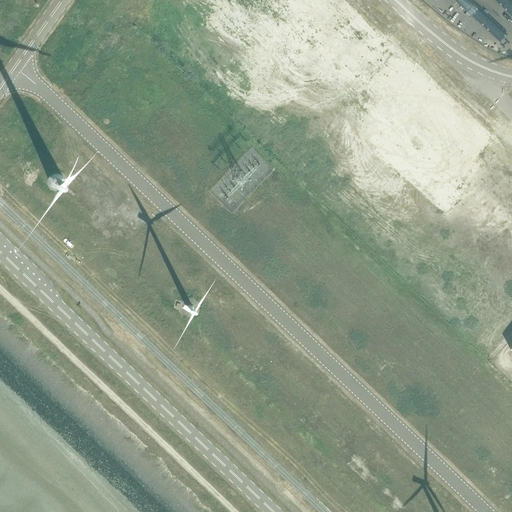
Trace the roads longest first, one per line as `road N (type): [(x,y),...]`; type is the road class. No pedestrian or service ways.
road 1 (unclassified): [(479,511),(14,67)]
road 2 (unclassified): [(274,511),(0,249)]
road 3 (unclassified): [(395,0),(477,65),(511,76)]
